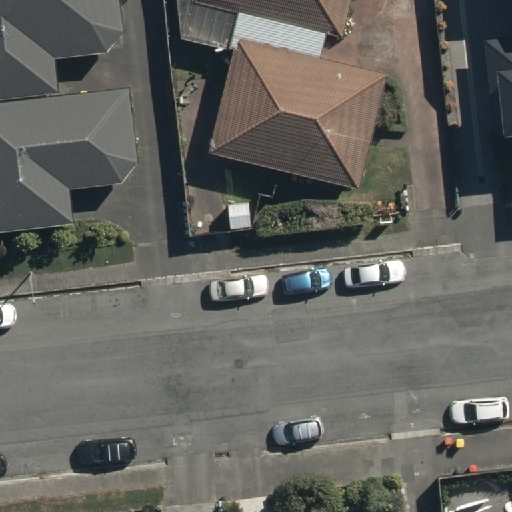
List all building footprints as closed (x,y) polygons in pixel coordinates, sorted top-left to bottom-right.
[(0,0),(0,93),(62,87),(57,52),(110,46),(125,25),(122,0),(0,0)] [(344,0),(201,0),(335,36),(344,0)] [(511,37),(484,40),(496,145),(511,143),(511,37)] [(382,76),(229,38),(200,152),(354,190),(382,76)] [(129,81),(0,97),(0,225),(73,217),(69,183),(121,176),(138,155),(129,81)]
